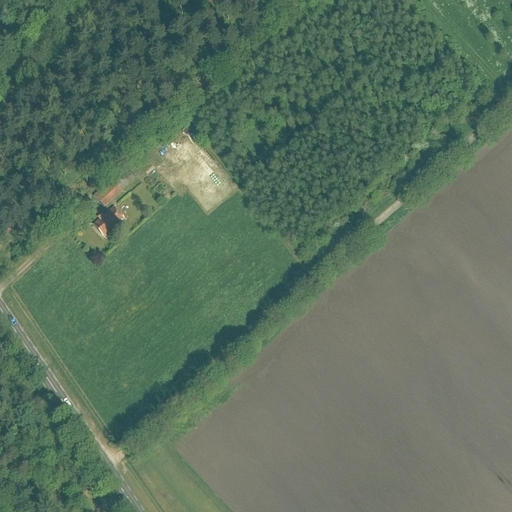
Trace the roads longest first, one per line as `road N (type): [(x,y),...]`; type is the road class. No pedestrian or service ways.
road 1 (track): [(106,467),(511,100)]
road 2 (primary): [(137,511),(0,309)]
road 3 (track): [(418,0),(506,105)]
road 4 (track): [(81,0),(0,103)]
